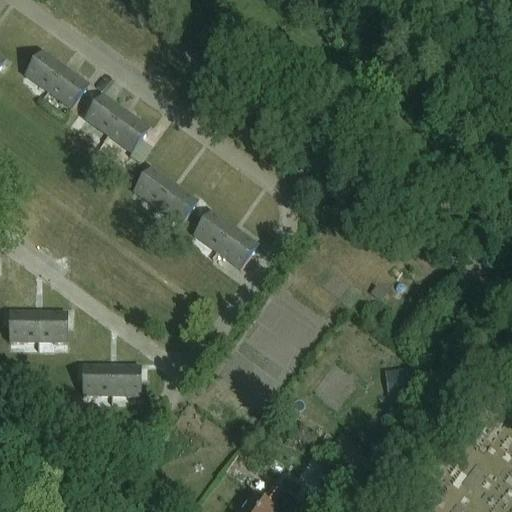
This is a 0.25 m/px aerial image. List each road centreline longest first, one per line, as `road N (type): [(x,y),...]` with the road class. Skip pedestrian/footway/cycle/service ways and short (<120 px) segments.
road 1 (residential): [(286,196),(15,0)]
road 2 (residential): [(318,154),(112,0)]
road 3 (residential): [(318,154),(490,284),(511,289)]
road 4 (residential): [(181,370),(0,241)]
road 5 (residential): [(181,370),(283,244),(286,196)]
road 6 (residential): [(101,495),(181,370)]
road 7 (residential): [(101,495),(0,424)]
